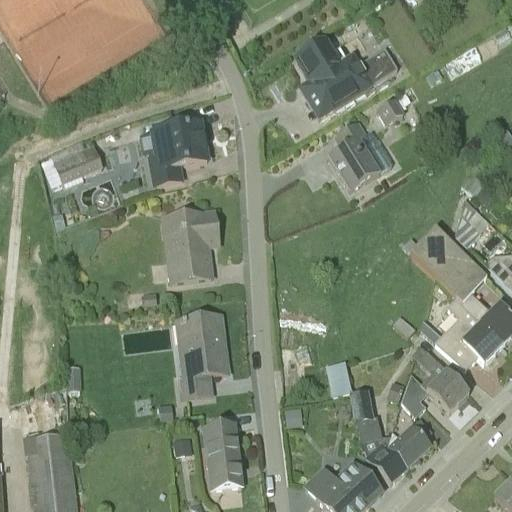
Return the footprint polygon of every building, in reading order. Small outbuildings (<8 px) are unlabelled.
[(318,124),(371,91),(396,75),(384,55),(358,71),(358,70),(345,78),(325,44),(294,64),(308,87),(299,93),(318,124)] [(429,89),(441,82),(436,73),(424,81),(429,89)] [(409,107),(404,97),(398,101),(400,103),(394,106),(400,116),(405,113),(404,110),(409,107)] [(385,130),(402,120),(400,116),(394,106),(377,117),(385,130)] [(349,197),(378,179),(358,145),(365,141),(357,128),(333,143),(340,154),(327,162),(349,197)] [(182,185),(179,171),(206,166),(199,130),(162,137),(167,162),(149,166),(154,191),(182,185)] [(511,145),(500,131),(491,138),(503,153),(511,146),(511,145)] [(61,191),(102,175),(92,151),(51,168),(52,169),(42,173),(51,194),(60,190),(61,191)] [(461,191),(474,202),(485,188),(471,178),(461,191)] [(475,216),(463,205),(453,243),(464,253),(471,246),(460,234),(475,216)] [(51,221),(55,234),(65,231),(61,218),(51,221)] [(163,225),(171,288),(210,284),(206,252),(217,251),(213,219),(163,225)] [(467,303),(486,284),(434,233),(409,258),(456,305),(461,310),(460,311),(468,318),(479,330),(501,351),(511,339),(511,325),(498,311),(490,319),(477,307),(474,310),(467,303)] [(401,251),(407,258),(416,250),(409,244),(401,251)] [(511,266),(504,275),(491,262),(483,269),(497,283),(496,284),(511,299),(511,266)] [(141,311),(155,310),(154,298),(140,300),(141,311)] [(482,369),(501,351),(479,330),(468,318),(460,311),(461,310),(456,305),(447,314),(459,326),(446,339),(445,338),(440,343),(422,327),(420,335),(461,372),(464,376),(477,363),(482,369)] [(209,400),(206,381),(226,378),(219,323),(177,328),(183,383),(176,384),(179,404),(209,400)] [(413,336),(398,323),(392,330),(407,343),(413,336)] [(468,399),(426,358),(417,351),(413,363),(430,379),(423,386),(424,386),(420,390),(410,380),(405,394),(419,407),(427,399),(448,419),(468,399)] [(332,403),(351,400),(344,367),(325,371),(328,385),(332,403)] [(79,373),(65,374),(66,397),(80,397),(79,373)] [(396,408),(403,391),(391,387),(385,404),(396,408)] [(424,413),(419,407),(405,394),(400,408),(414,423),(424,413)] [(376,422),(370,424),(364,399),(349,403),(361,459),(362,458),(391,488),(407,474),(381,448),(380,442),(376,422)] [(170,409),(156,410),(158,426),(172,425),(170,409)] [(285,433),(301,431),(299,413),(283,415),(285,433)] [(429,453),(422,445),(429,439),(418,427),(410,434),(398,445),(391,438),(389,444),(380,442),(381,448),(407,474),(429,453)] [(203,433),(211,496),(241,492),(233,429),(203,433)] [(32,511),(75,511),(67,439),(24,445),(32,511)] [(174,461),(191,460),(189,444),(173,445),(174,461)] [(321,511),(364,511),(380,497),(356,472),(337,490),(334,486),(335,486),(334,485),(333,485),(323,474),(304,492),(322,511),(321,511)] [(511,511),(511,486),(493,504),(500,511),(511,511)]
